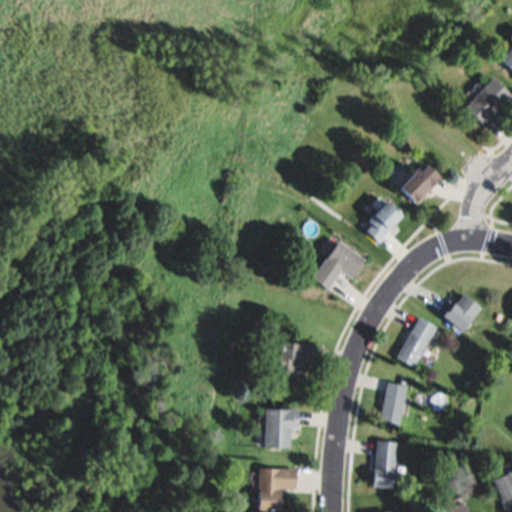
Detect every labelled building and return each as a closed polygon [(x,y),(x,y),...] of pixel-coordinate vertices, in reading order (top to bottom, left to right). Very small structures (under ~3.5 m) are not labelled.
[(511,70),(498,56),(511,43),(511,70)] [(492,77),(511,94),(511,96),(503,106),(500,104),(493,111),(498,115),(487,128),(465,108),(492,77)] [(428,164),(440,176),(415,202),(400,187),(419,168),(422,170),(428,164)] [(365,230),(371,224),(367,220),(387,199),(403,215),(378,242),(365,230)] [(336,240),(364,258),(352,277),(339,268),(326,288),(311,278),(336,240)] [(462,293),(481,307),(462,332),(441,316),(452,302),(454,303),(462,293)] [(503,314),(501,321),(495,319),(498,312),(503,314)] [(436,326),(413,366),(396,356),(419,316),(436,326)] [(279,340),(312,344),(310,363),(305,362),(303,382),(284,380),(285,373),(276,372),(279,340)] [(406,385),(398,427),(378,423),(386,381),(406,385)] [(263,407),(298,408),(297,428),(290,428),(289,448),(262,447),(263,407)] [(396,441),(392,487),(371,485),(374,439),(396,441)] [(257,467),(296,469),(295,489),(279,488),(278,511),(255,510),(257,467)] [(511,504),(503,508),(492,480),(507,474),(506,470),(511,467),(511,504)] [(433,511),(433,510),(463,502),(466,511),(433,511)]
